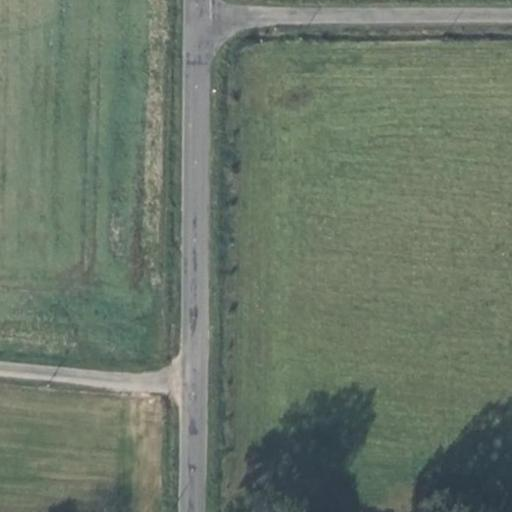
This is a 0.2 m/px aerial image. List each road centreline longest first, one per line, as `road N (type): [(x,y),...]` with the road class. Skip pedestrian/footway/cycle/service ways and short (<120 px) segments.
road 1 (tertiary): [(193,382),(197,17)]
road 2 (unclassified): [(511,18),(197,17)]
road 3 (unclassified): [(193,382),(0,369)]
road 4 (tertiary): [(192,511),(193,382)]
